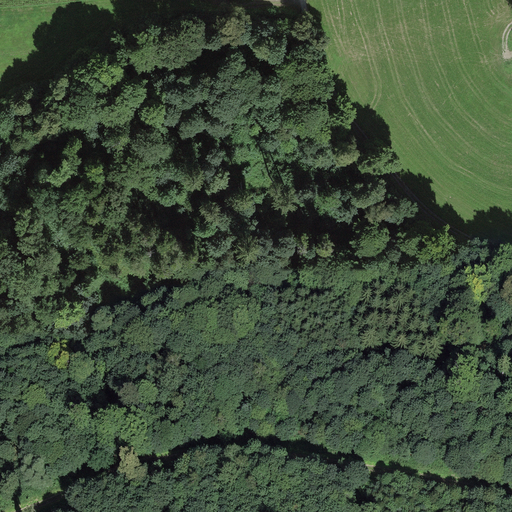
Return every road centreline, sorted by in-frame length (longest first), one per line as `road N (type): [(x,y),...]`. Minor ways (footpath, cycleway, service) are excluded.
road 1 (track): [(21,511),(135,467),(251,450),(511,493)]
road 2 (track): [(511,286),(445,256),(364,162),(326,88),(302,0)]
